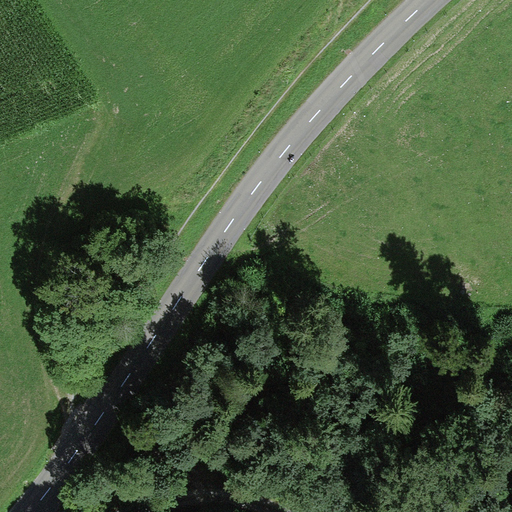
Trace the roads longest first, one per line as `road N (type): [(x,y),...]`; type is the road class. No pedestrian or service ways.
road 1 (tertiary): [(31,511),(259,184),(344,83),(429,0)]
road 2 (track): [(271,511),(221,492),(105,409)]
